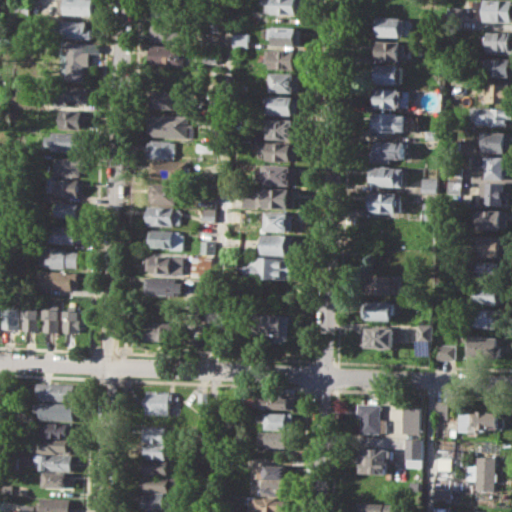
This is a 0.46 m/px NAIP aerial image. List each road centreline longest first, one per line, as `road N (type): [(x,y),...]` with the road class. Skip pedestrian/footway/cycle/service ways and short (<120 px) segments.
road 1 (residential): [(0,359),(511,382)]
road 2 (residential): [(339,0),(319,511)]
road 3 (residential): [(121,0),(101,511)]
